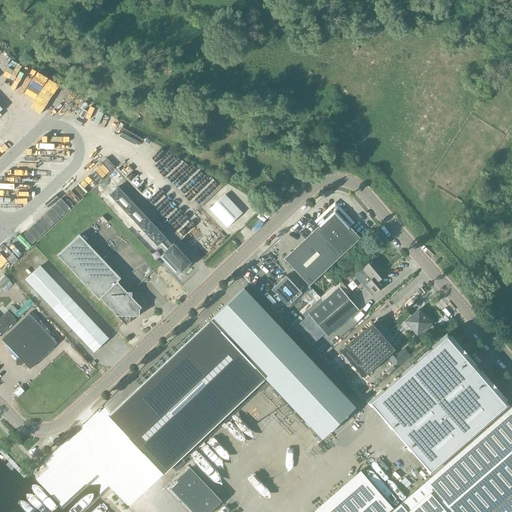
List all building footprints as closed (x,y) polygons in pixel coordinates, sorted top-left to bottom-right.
[(50,97),(55,85),(50,83),(48,87),(48,88),(45,95),(50,97)] [(33,173),(34,163),(13,162),(12,169),(1,169),(1,177),(37,179),(38,173),(33,173)] [(88,174),(78,180),(85,189),(94,182),(88,174)] [(63,183),(54,192),(70,206),(79,198),(63,183)] [(0,185),(0,193),(8,194),(8,186),(0,185)] [(157,246),(166,238),(118,187),(109,195),(157,246)] [(242,213),(225,195),(209,210),(227,228),(242,213)] [(21,232),(29,241),(65,208),(56,199),(21,232)] [(310,219),(318,227),(284,259),(309,286),(360,238),(351,228),(359,220),(358,220),(353,225),(335,206),(316,224),(311,218),(310,219)] [(21,252),(28,248),(20,233),(13,237),(21,252)] [(139,310),(141,308),(131,297),(132,293),(127,292),(117,282),(121,279),(79,235),(58,256),(99,299),(100,298),(126,325),(136,316),(139,316),(139,310)] [(2,249),(13,260),(22,252),(11,241),(2,249)] [(189,263),(170,243),(165,247),(169,251),(162,257),(176,273),(180,269),(181,271),(182,269),(184,271),(189,266),(188,264),(189,263)] [(1,251),(0,252),(0,258),(6,265),(10,262),(1,251)] [(366,284),(375,294),(384,286),(380,280),(387,274),(374,259),(363,269),(372,280),(366,284)] [(94,352),(109,339),(67,295),(65,297),(38,268),(25,280),(94,352)] [(0,287),(1,288),(11,280),(5,272),(0,276),(0,287)] [(412,272),(366,309),(370,314),(379,307),(383,312),(390,306),(391,307),(402,298),(398,293),(417,278),(412,272)] [(286,276),(271,290),(288,307),(302,293),(286,276)] [(23,314),(34,304),(13,282),(2,292),(23,314)] [(416,289),(422,295),(427,289),(421,284),(416,289)] [(340,288),(324,301),(308,315),(327,337),(343,323),(358,310),(340,288)] [(300,297),(308,302),(312,295),(304,290),(300,297)] [(211,321),(210,320),(108,416),(163,475),(266,379),(265,378),(297,347),(243,291),(211,321)] [(292,309),(296,312),(303,304),(299,300),(292,309)] [(29,309),(42,321),(45,318),(33,306),(29,309)] [(0,332),(2,334),(17,320),(8,311),(0,318),(0,332)] [(430,323),(419,311),(411,317),(408,315),(409,313),(408,313),(405,319),(399,324),(408,335),(409,335),(408,334),(413,330),(417,334),(430,323)] [(299,332),(307,324),(295,312),(287,319),(299,332)] [(29,314),(2,340),(19,358),(19,362),(24,363),(30,369),(58,344),(29,314)] [(396,368),(402,363),(393,352),(394,352),(392,350),(400,343),(380,320),(372,327),(371,325),(340,351),(363,378),(387,357),(396,368)] [(500,391),(482,371),(482,370),(480,372),(476,367),(478,366),(460,345),(452,336),(448,339),(446,337),(371,403),(430,471),(505,405),(504,404),(508,400),(500,391)] [(260,393),(268,385),(264,381),(256,388),(260,393)] [(511,511),(511,408),(392,511),(511,511)] [(73,460),(68,453),(44,470),(50,478),(73,460)] [(181,458),(172,467),(176,472),(185,463),(181,458)] [(189,502),(204,488),(189,472),(174,486),(189,502)] [(328,511),(389,511),(393,509),(367,479),(328,511)] [(132,511),(139,505),(123,486),(116,492),(132,511)] [(204,488),(189,502),(198,511),(210,511),(219,504),(204,488)] [(236,511),(226,500),(211,511),(236,511)]
